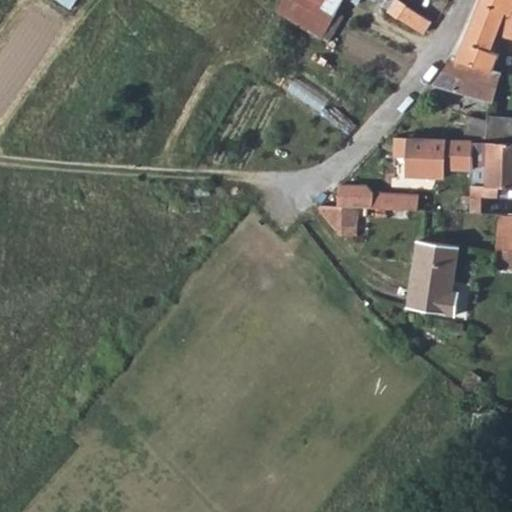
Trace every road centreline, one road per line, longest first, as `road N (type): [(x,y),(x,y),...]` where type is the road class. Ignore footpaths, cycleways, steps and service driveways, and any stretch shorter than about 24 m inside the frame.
road 1 (track): [(0,157),(175,174),(314,176)]
road 2 (unclassified): [(463,0),(427,73),(374,134),(314,176)]
